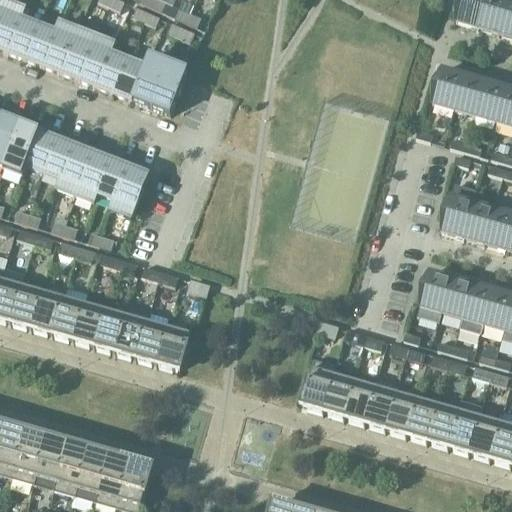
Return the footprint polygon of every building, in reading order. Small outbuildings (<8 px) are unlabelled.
[(113,3),(106,0),(101,0),(98,7),(109,12),(113,3)] [(156,4),(147,0),(146,0),(142,9),(152,14),(156,4)] [(478,33),(487,0),(463,0),(456,27),(478,33)] [(487,0),(478,33),(499,39),(508,4),(493,0),(487,0)] [(124,8),(113,3),(109,12),(120,17),(124,8)] [(166,8),(156,4),(152,14),(162,18),(166,8)] [(511,5),(508,4),(499,39),(511,42),(511,5)] [(0,17),(0,54),(7,57),(24,15),(4,7),(0,17)] [(190,19),(179,14),(175,24),(186,28),(190,19)] [(7,57),(25,64),(38,31),(21,25),(24,15),(7,57)] [(150,19),(140,15),(136,24),(145,29),(150,19)] [(159,23),(150,19),(145,29),(155,33),(159,23)] [(201,24),(190,19),(186,28),(197,33),(201,24)] [(55,38),(38,31),(25,64),(43,71),(59,29),(59,28),(55,38)] [(77,36),(59,29),(43,71),(61,78),(77,36)] [(183,34),(172,29),(168,39),(179,43),(183,34)] [(194,39),(183,34),(179,43),(190,48),(194,39)] [(79,85),(95,43),(77,36),(61,78),(79,85)] [(97,92),(113,49),(95,43),(79,85),(97,92)] [(114,50),(113,49),(97,92),(115,99),(127,66),(110,59),(114,50)] [(150,113),(163,80),(167,70),(149,63),(145,73),(132,106),(150,113)] [(132,106),(145,73),(127,66),(115,99),(132,106)] [(150,113),(170,121),(187,78),(167,70),(163,80),(150,113)] [(454,116),(464,81),(442,75),(432,109),(454,116)] [(485,87),(464,81),(454,116),(475,122),(485,87)] [(475,122),(496,127),(506,93),(485,87),(475,122)] [(511,132),(511,94),(506,93),(496,127),(511,132)] [(0,129),(0,172),(3,174),(20,131),(2,124),(0,129)] [(20,131),(3,174),(21,181),(38,138),(20,131)] [(415,143),(430,148),(433,140),(418,135),(415,143)] [(26,171),(43,178),(56,145),(38,138),(21,181),(22,181),(26,171)] [(56,145),(43,178),(60,185),(56,194),(57,195),(74,152),(56,145)] [(467,149),(452,145),(449,153),(464,157),(467,149)] [(482,154),(467,149),(464,157),(479,161),(482,154)] [(57,195),(75,202),(92,159),(74,152),(57,195)] [(491,165),(506,169),(508,161),(493,157),(491,165)] [(75,202),(93,208),(109,166),(92,159),(75,202)] [(456,161),(453,169),(468,173),(471,165),(456,161)] [(110,215),(111,215),(127,173),(109,166),(93,208),(94,209),(97,199),(114,205),(110,215)] [(505,175),(490,171),(487,179),(502,183),(505,175)] [(127,173),(111,215),(131,223),(147,180),(127,173)] [(511,177),(505,175),(502,183),(511,185),(511,177)] [(441,237),(463,243),(473,208),(476,197),(454,191),(441,237)] [(463,243),(484,249),(493,214),(473,208),(463,243)] [(484,249),(504,255),(511,227),(511,219),(493,214),(484,249)] [(14,227),(38,234),(41,224),(18,217),(14,227)] [(0,228),(0,239),(9,243),(12,232),(0,228)] [(66,231),(54,228),(51,238),(63,241),(66,231)] [(77,235),(66,231),(63,241),(74,245),(77,235)] [(17,245),(34,250),(37,240),(20,235),(17,245)] [(88,249),(111,256),(114,246),(91,239),(88,249)] [(37,240),(34,250),(51,255),(54,245),(37,240)] [(58,257),(75,263),(78,252),(61,247),(58,257)] [(78,252),(75,263),(92,268),(95,258),(78,252)] [(100,270),(117,275),(120,265),(103,260),(100,270)] [(120,265),(117,275),(134,280),(137,270),(120,265)] [(141,283),(158,288),(161,278),(145,273),(141,283)] [(10,331),(22,291),(2,286),(5,277),(4,276),(0,288),(0,328),(5,330),(6,325),(11,327),(10,331)] [(161,278),(158,288),(175,293),(178,283),(161,278)] [(441,319),(451,284),(429,278),(419,312),(417,322),(439,328),(442,319),(441,319)] [(22,291),(10,331),(26,335),(30,337),(31,337),(45,288),(44,288),(24,282),(22,291)] [(462,324),(472,290),(451,284),(441,319),(462,324)] [(188,297),(205,302),(208,292),(191,287),(188,297)] [(66,294),(45,288),(31,337),(47,341),(48,337),(52,339),(51,343),(52,343),(66,294)] [(472,290),(462,324),(459,334),(480,340),(483,330),(493,296),(472,290)] [(67,295),(66,294),(52,343),(68,347),(69,343),(74,345),(72,349),(73,349),(84,309),(64,303),(67,295)] [(511,307),(511,301),(493,296),(483,330),(504,336),(511,307)] [(93,355),(94,355),(105,315),(84,309),(73,349),(89,353),(90,349),(94,351),(93,355)] [(125,321),(105,315),(94,355),(109,359),(111,355),(115,356),(114,361),(115,361),(129,312),(127,312),(125,321)] [(135,367),(149,318),(129,312),(115,361),(130,365),(131,361),(136,362),(135,367)] [(150,320),(149,318),(135,367),(151,371),(152,367),(157,368),(155,373),(156,373),(170,324),(169,324),(166,332),(148,327),(150,320)] [(170,324),(156,373),(172,377),(173,373),(179,375),(192,330),(170,324)] [(320,328),(317,339),(334,343),(337,333),(320,328)] [(347,336),(344,346),(347,347),(364,352),(367,342),(354,338),(350,337),(347,336)] [(403,346),(418,350),(420,342),(405,338),(403,346)] [(364,352),(381,357),(384,347),(367,342),(364,352)] [(454,352),(439,348),(437,356),(452,360),(454,352)] [(388,359),(405,364),(408,354),(391,349),(388,359)] [(469,356),(454,352),(452,360),(467,364),(469,356)] [(408,354),(405,364),(422,369),(425,358),(408,354)] [(494,372),(496,364),(481,360),(479,368),(494,372)] [(430,371),(447,376),(450,365),(433,361),(430,371)] [(494,372),(509,376),(511,368),(496,364),(494,372)] [(306,416),(322,420),(336,371),(314,365),(301,410),(308,412),(306,416)] [(450,365),(447,376),(464,381),(467,370),(450,365)] [(323,420),(327,422),(343,426),(354,386),(356,377),(337,372),(336,371),(322,420),(323,420)] [(472,383),(489,388),(492,377),(475,373),(472,383)] [(363,432),(377,383),(376,383),(356,377),(354,386),(343,426),(348,428),(363,432)] [(492,377),(489,388),(506,393),(509,382),(492,377)] [(398,389),(377,383),(363,432),(364,432),(365,428),(370,429),(369,434),(384,438),(398,389)] [(399,390),(398,389),(384,438),(385,438),(386,434),(391,435),(390,439),(405,444),(416,404),(397,398),(399,390)] [(410,445),(426,450),(437,410),(416,404),(405,444),(406,444),(407,440),(411,441),(410,445)] [(431,451),(446,456),(458,416),(437,410),(426,450),(427,450),(428,446),(432,447),(431,451)] [(452,457),(467,462),(479,422),(458,416),(446,456),(448,456),(449,452),(453,453),(452,457)] [(473,463),(488,468),(499,428),(479,422),(467,462),(469,462),(470,458),(474,459),(473,463)] [(494,469),(509,474),(511,462),(511,431),(499,428),(488,468),(489,468),(490,464),(495,465),(494,469)] [(0,480),(12,484),(26,435),(25,435),(24,439),(19,438),(20,434),(5,429),(0,446),(0,480)] [(33,490),(47,441),(46,441),(45,445),(40,444),(41,440),(26,435),(12,484),(33,490)] [(52,496),(54,496),(68,447),(67,447),(62,446),(47,441),(33,490),(34,490),(52,496)] [(68,447),(54,496),(74,502),(88,453),(87,453),(86,457),(82,456),(83,452),(68,447)] [(108,459),(104,458),(88,453),(74,502),(76,502),(94,508),(95,508),(109,459),(108,459)] [(95,508),(109,511),(116,511),(130,465),(129,465),(128,469),(123,468),(125,464),(109,459),(95,508)] [(130,465),(116,511),(140,511),(151,475),(144,473),(145,469),(130,465)]
